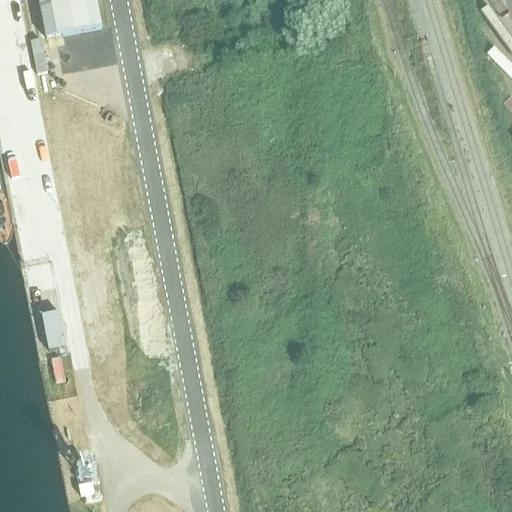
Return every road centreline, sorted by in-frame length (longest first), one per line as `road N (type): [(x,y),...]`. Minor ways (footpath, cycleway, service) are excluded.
road 1 (unclassified): [(3,0),(112,482),(213,490)]
road 2 (unclassified): [(213,490),(119,0)]
